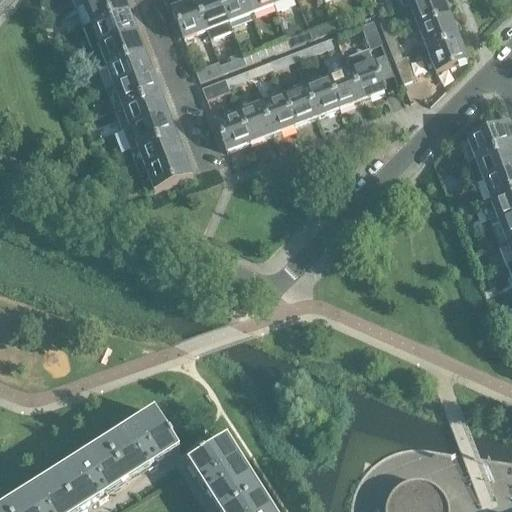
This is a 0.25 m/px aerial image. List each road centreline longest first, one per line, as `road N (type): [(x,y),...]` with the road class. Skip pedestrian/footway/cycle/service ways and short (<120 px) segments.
road 1 (residential): [(271,287),(492,69)]
road 2 (unclassified): [(271,287),(0,170)]
road 3 (residential): [(210,167),(146,0)]
